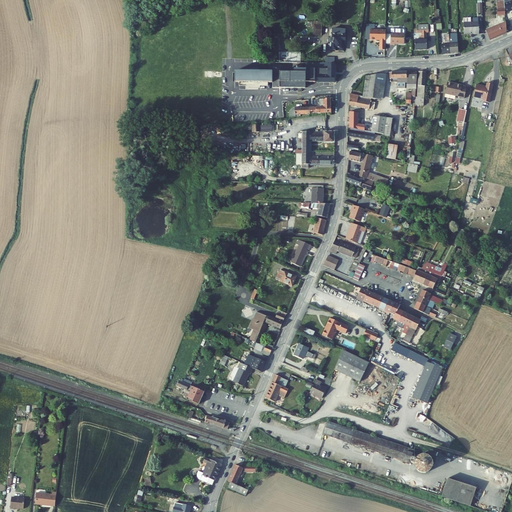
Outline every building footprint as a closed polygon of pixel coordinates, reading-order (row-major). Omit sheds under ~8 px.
[(487,32),(492,42),(509,34),(508,22),(487,32)] [(478,24),(463,26),(465,37),(473,36),(473,37),(480,36),(478,24)] [(426,29),(417,29),(417,37),(422,37),(422,40),(420,40),(420,43),(415,43),(415,54),(427,53),(426,37),(426,29)] [(342,33),(328,32),(328,39),(326,39),(326,43),(327,43),(327,53),(334,53),(334,50),(338,50),(339,44),(342,44),(342,33)] [(390,34),(390,38),(390,51),(394,51),(394,48),(404,49),(404,38),(403,35),(402,34),(390,34)] [(385,55),(385,36),(369,36),(369,45),(380,45),(380,48),(380,55),(385,55)] [(445,47),(441,47),(442,57),(449,57),(448,37),(445,37),(445,47)] [(457,37),(448,37),(449,57),(458,56),(457,37)] [(279,75),(279,84),(278,89),(293,90),(294,84),(333,84),(334,67),(326,67),(326,72),(296,71),(296,76),(279,75)] [(408,73),(394,74),(393,82),(393,85),(398,85),(398,86),(408,86),(408,89),(414,89),(417,90),(418,87),(416,87),(416,75),(408,75),(408,73)] [(427,73),(420,73),(418,99),(417,99),(417,102),(416,106),(425,106),(427,73)] [(362,101),(363,101),(377,103),(380,75),(365,77),(362,101)] [(273,76),(236,76),(235,113),(273,114),(273,84),(273,76)] [(464,89),(465,88),(450,85),(447,95),(462,99),(462,100),(467,101),(469,90),(464,89)] [(496,87),(490,85),(489,89),(479,87),(477,99),(486,101),(486,104),(491,105),(496,87)] [(362,101),(349,100),(350,104),(349,111),(370,113),(371,104),(363,103),(363,101),(362,101)] [(329,116),(329,101),(314,102),(314,109),(311,110),(288,111),(288,121),(308,118),(308,116),(329,116)] [(466,126),(469,114),(462,113),(460,125),(466,126)] [(388,119),(374,119),(373,128),(368,127),(368,129),(359,128),(360,119),(350,117),(351,134),(386,137),(388,119)] [(369,119),(360,119),(359,128),(368,129),(368,127),(373,128),(374,119),(369,119)] [(333,134),(302,134),(302,145),(301,156),(310,156),(310,155),(310,144),(322,144),(323,145),(333,145),(333,134)] [(375,138),(350,135),(347,135),(348,141),(374,145),(375,138)] [(399,147),(390,147),(389,159),(398,161),(399,147)] [(310,156),(301,156),(296,156),(296,166),(301,166),(301,170),(308,170),(308,167),(333,168),(333,160),(310,159),(310,156)] [(374,159),(351,156),(351,166),(366,168),(363,179),(369,180),(370,175),(374,159)] [(418,168),(411,166),(409,173),(417,175),(418,168)] [(388,181),(370,175),(369,180),(363,179),(363,180),(362,183),(375,187),(385,190),(388,181)] [(374,189),(375,187),(362,183),(362,185),(350,180),(348,187),(372,193),(373,188),(374,189)] [(321,188),(306,187),(306,191),(310,191),(310,201),(309,206),(320,206),(321,188)] [(301,200),(310,201),(310,191),(306,191),(301,190),(301,200)] [(327,207),(320,206),(309,206),(299,205),(299,212),(308,213),(309,211),(316,211),(315,219),(324,221),(327,207)] [(384,206),(381,217),(393,221),(395,216),(397,210),(384,206)] [(364,216),(351,212),(350,217),(352,218),(349,225),(360,228),(364,216)] [(381,217),(380,216),(379,221),(392,225),(393,221),(381,217)] [(324,223),(314,221),(310,236),(320,237),(324,223)] [(367,234),(352,229),(349,237),(351,238),(349,244),(349,246),(361,250),(362,249),(367,234)] [(293,252),(295,253),(290,265),(299,269),(306,253),(308,253),(310,249),(297,243),(293,252)] [(335,243),(331,254),(337,256),(338,254),(356,261),(360,252),(342,244),(342,246),(335,243)] [(362,251),(357,263),(360,264),(365,253),(362,251)] [(328,255),(323,265),(327,267),(334,270),(338,260),(328,255)] [(295,280),(279,273),(281,268),(269,263),(267,269),(278,274),(275,282),(291,289),(295,280)] [(441,269),(431,265),(430,269),(428,271),(434,273),(438,274),(441,269)] [(394,270),(390,269),(389,270),(410,278),(410,277),(407,276),(404,274),(400,273),(397,272),(394,270)] [(416,272),(416,273),(414,278),(413,282),(418,284),(421,274),(416,272)] [(422,272),(421,274),(418,284),(423,286),(427,275),(423,273),(422,272)] [(434,273),(432,277),(438,279),(437,281),(440,282),(441,277),(439,276),(440,275),(438,274),(434,273)] [(423,286),(428,288),(432,277),(427,275),(423,286)] [(437,281),(438,279),(432,277),(428,288),(433,290),(437,281)] [(422,291),(420,297),(429,301),(430,298),(431,296),(431,295),(422,291)] [(362,292),(358,301),(362,303),(366,294),(362,292)] [(374,297),(368,294),(364,303),(364,304),(369,307),(374,297)] [(431,296),(430,298),(429,301),(432,302),(435,304),(440,306),(443,300),(431,296)] [(379,299),(374,297),(369,307),(375,310),(379,299)] [(418,303),(427,307),(429,301),(420,297),(418,303)] [(385,302),(379,299),(375,310),(380,312),(385,302)] [(435,304),(432,302),(429,301),(427,307),(431,309),(433,310),(435,304)] [(390,304),(385,302),(380,312),(385,315),(390,304)] [(395,307),(390,304),(385,315),(390,317),(395,307)] [(417,305),(415,310),(424,314),(426,311),(426,309),(417,305)] [(400,309),(395,307),(390,317),(394,319),(395,319),(399,312),(400,309)] [(284,315),(274,311),(271,320),(281,323),(284,315)] [(406,315),(399,312),(395,319),(394,323),(396,324),(396,325),(395,324),(392,329),(396,331),(397,329),(398,327),(399,328),(400,326),(406,315)] [(412,318),(406,315),(400,326),(399,328),(406,331),(407,329),(412,318)] [(249,321),(250,323),(246,332),(252,335),(253,332),(255,333),(257,330),(254,329),(255,326),(258,327),(259,326),(261,319),(252,316),(251,317),(249,321)] [(261,319),(259,326),(258,327),(255,326),(254,329),(257,330),(255,333),(253,332),(252,335),(249,343),(256,346),(263,325),(278,331),(281,323),(271,320),(265,318),(264,321),(261,319)] [(417,321),(412,318),(407,329),(406,331),(411,334),(412,332),(417,321)] [(349,330),(330,321),(327,328),(328,329),(326,332),(325,332),(322,338),(332,342),(337,332),(346,336),(349,330)] [(422,323),(417,321),(412,332),(411,334),(416,336),(417,334),(418,330),(420,327),(422,324),(422,323)] [(367,332),(364,339),(375,344),(378,337),(367,332)] [(435,344),(440,347),(446,335),(440,332),(435,344)] [(409,338),(405,346),(411,349),(418,335),(417,334),(416,336),(411,334),(409,338)] [(457,339),(451,335),(443,348),(450,352),(457,339)] [(270,350),(260,346),(257,354),(267,358),(270,350)] [(309,351),(301,347),(297,357),(305,361),(309,351)] [(410,354),(396,348),(392,355),(406,362),(410,354)] [(369,365),(344,353),(335,373),(360,385),(369,365)] [(406,362),(423,370),(425,364),(426,362),(410,354),(406,362)] [(264,364),(248,357),(247,359),(253,362),(251,366),(243,362),(242,366),(251,371),(259,375),(264,364)] [(249,376),(251,371),(242,366),(238,364),(235,370),(233,369),(227,381),(232,383),(232,384),(241,388),(247,375),(249,376)] [(412,399),(428,405),(441,369),(425,364),(412,399)] [(288,383),(275,378),(265,401),(275,406),(278,397),(285,399),(288,392),(285,391),(288,383)] [(320,380),(313,393),(324,398),(329,388),(322,385),(324,382),(320,380)] [(183,385),(179,383),(177,387),(176,386),(175,389),(186,394),(189,387),(187,386),(183,385)] [(187,386),(189,387),(186,394),(201,400),(204,394),(190,388),(192,385),(188,383),(187,386)] [(198,407),(201,400),(186,394),(184,399),(192,403),(191,404),(198,407)] [(275,406),(274,408),(278,411),(280,411),(285,399),(278,397),(275,406)] [(229,424),(207,417),(205,423),(227,430),(229,424)] [(368,437),(334,426),(329,438),(364,449),(368,437)] [(412,451),(368,437),(364,449),(407,464),(412,451)] [(418,453),(412,451),(407,464),(412,465),(412,464),(418,466),(420,473),(423,475),(426,476),(430,476),(433,474),(436,471),(436,468),(435,462),(430,459),(425,459),(421,462),(414,460),(415,456),(417,456),(418,453)] [(194,483),(209,489),(218,467),(201,461),(200,464),(203,466),(198,478),(195,477),(193,480),(194,482),(194,483)] [(244,468),(235,464),(229,481),(237,484),(244,468)] [(237,484),(229,481),(228,486),(248,494),(250,489),(237,484)] [(480,491),(451,482),(445,500),(474,510),(480,491)] [(55,511),(56,498),(51,497),(51,500),(36,498),(35,509),(55,511)] [(23,511),(25,504),(11,502),(9,511),(23,511)] [(136,511),(139,504),(135,503),(131,511),(136,511)]
